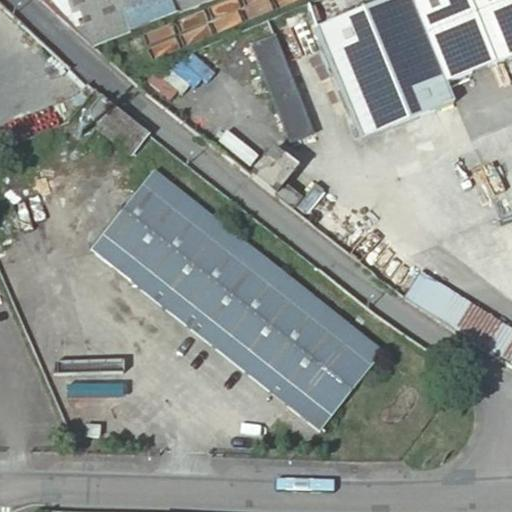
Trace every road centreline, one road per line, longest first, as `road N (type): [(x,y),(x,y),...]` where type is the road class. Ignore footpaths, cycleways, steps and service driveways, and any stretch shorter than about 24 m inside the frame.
road 1 (unclassified): [(18,0),(368,289),(511,388)]
road 2 (tertiary): [(0,484),(485,493)]
